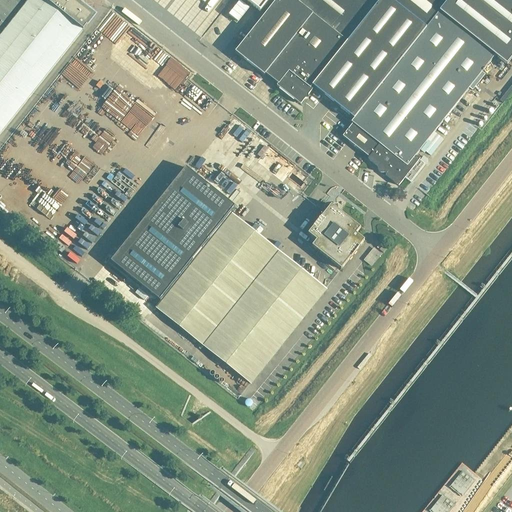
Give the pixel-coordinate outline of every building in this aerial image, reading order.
[(0,0),(0,133),(82,30),(83,30),(86,26),(81,22),(77,26),(44,0),(0,0)] [(347,42),(379,0),(390,0),(426,28),(447,0),(276,0),(234,53),(263,76),(264,74),(277,84),(275,86),(298,104),(304,99),(307,99),(307,95),(312,90),(310,88),(312,87),(347,42)] [(244,0),(260,12),(269,0),(244,0)] [(410,183),(425,164),(415,156),(495,56),(506,65),(511,57),(511,1),(510,0),(447,0),(426,28),(390,0),(379,0),(347,42),(312,87),(323,95),(333,103),(339,108),(339,107),(349,115),(348,115),(353,119),(350,122),(352,123),(342,136),(369,157),(368,159),(377,167),(378,170),(378,171),(379,172),(380,173),(381,173),(383,173),(383,176),(385,176),(386,176),(398,186),(405,178),(410,183)] [(159,301),(234,207),(185,168),(110,261),(159,301)] [(364,240),(359,236),(356,234),(360,228),(331,205),(308,234),(316,241),(311,246),(341,270),(364,240)] [(250,384),(326,289),(231,213),(155,308),(156,308),(250,384)] [(364,263),(371,269),(381,257),(374,251),(364,263)] [(66,270),(75,269),(75,255),(66,255),(66,270)] [(460,503),(472,490),(461,480),(449,493),(460,503)] [(451,511),(454,509),(442,501),(433,511),(451,511)]
